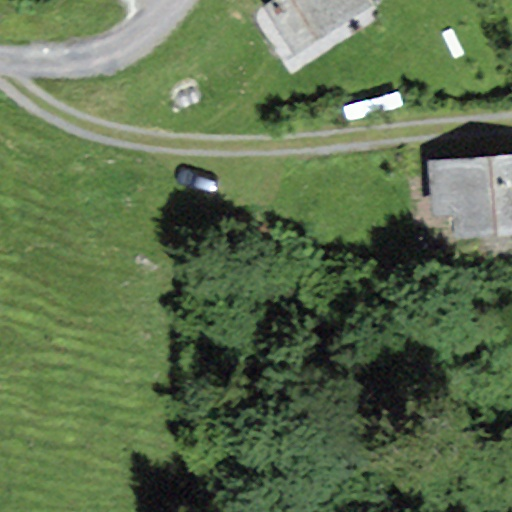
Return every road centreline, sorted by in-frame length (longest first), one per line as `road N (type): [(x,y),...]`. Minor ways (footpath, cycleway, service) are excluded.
road 1 (track): [(0,66),(63,119),(160,145),(288,143),(511,121)]
road 2 (track): [(178,0),(108,56),(79,63),(0,59)]
